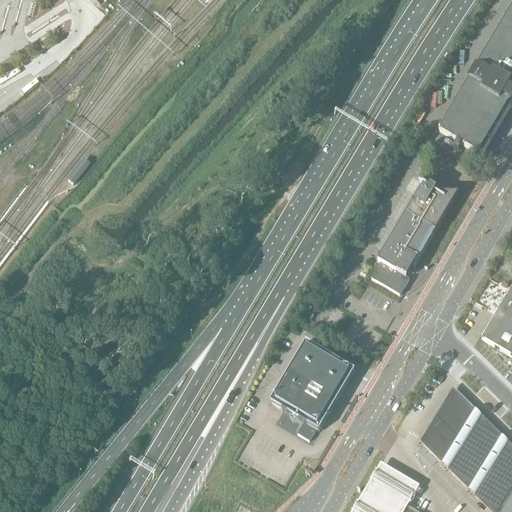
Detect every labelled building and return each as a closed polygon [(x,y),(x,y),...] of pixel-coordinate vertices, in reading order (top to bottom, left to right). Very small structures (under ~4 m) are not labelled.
[(511,24),(510,24),(496,48),(494,47),(479,72),(476,69),(467,83),(471,85),(442,135),(467,150),(468,149),(478,155),(511,98),(511,24)] [(67,182),(73,186),(88,166),(83,162),(67,182)] [(419,187),(422,188),(424,189),(426,186),(411,177),(404,188),(415,194),(419,187)] [(422,188),(424,189),(422,192),(420,191),(418,195),(378,263),(380,265),(371,280),(399,296),(399,297),(409,281),(405,279),(417,260),(416,260),(432,232),(436,234),(459,195),(442,195),(440,198),(434,195),(436,192),(426,186),(425,186),(426,186),(424,189),(422,188)] [(511,291),(482,342),(511,359),(511,291)] [(304,424),(297,436),(309,443),(322,421),(321,421),(351,371),(307,345),(306,346),(272,403),(272,405),(283,411),(300,421),(299,421),(304,424)] [(511,449),(453,392),(422,443),(491,511),(499,511),(511,490),(511,449)] [(419,486),(382,465),(354,511),(403,511),(406,507),(419,486)] [(511,511),(511,490),(499,511),(511,511)]
